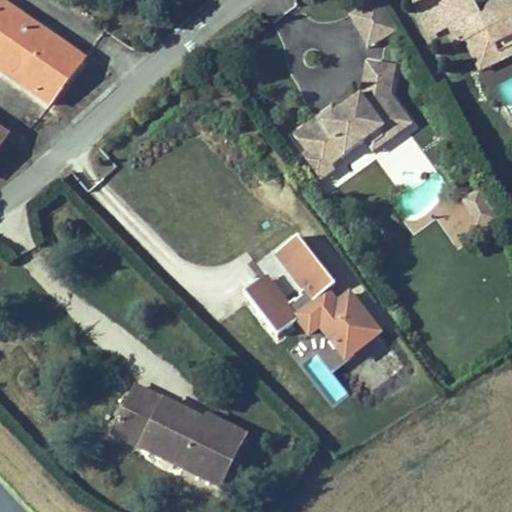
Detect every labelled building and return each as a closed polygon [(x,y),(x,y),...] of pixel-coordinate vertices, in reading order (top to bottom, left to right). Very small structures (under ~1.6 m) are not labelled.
[(371,0),(347,14),(367,48),(398,30),(380,0),(371,0)] [(471,0),(411,0),(410,1),(423,29),(444,20),(453,40),(461,36),(465,45),(487,35),(490,41),(510,31),(511,33),(511,0),(508,0),(501,4),(498,1),(495,0),(491,0),(490,1),(487,2),(484,4),(482,7),(482,9),(482,12),(478,14),(471,0)] [(0,10),(0,81),(38,108),(73,62),(0,10)] [(465,45),(475,67),(511,49),(511,34),(511,33),(510,31),(490,41),(487,35),(465,45)] [(364,146),(383,133),(390,134),(402,126),(403,120),(404,119),(391,100),(397,72),(367,66),(361,99),(335,116),(321,126),(318,120),(292,138),(304,155),(301,158),(310,170),(323,161),(329,170),(330,169),(364,146)] [(321,126),(335,116),(332,111),(318,120),(321,126)] [(371,157),(411,130),(404,119),(403,120),(402,126),(390,134),(383,133),(364,146),(371,157)] [(333,174),(330,169),(329,170),(323,161),(310,170),(319,184),(333,174)] [(483,190),(460,197),(470,230),(494,223),(483,190)] [(454,243),(476,232),(460,202),(439,213),(454,243)] [(331,291),(295,242),(273,259),(300,296),(295,300),(297,302),(291,307),(290,306),(283,311),(283,312),(278,316),(256,285),(239,297),(272,341),(294,325),(304,340),(315,332),(332,356),(350,343),(357,353),(374,341),(345,301),(332,311),(323,298),(331,291)] [(278,316),(283,312),(283,311),(261,281),(256,285),(278,316)] [(128,383),(103,430),(132,446),(135,441),(174,462),(172,466),(210,486),(237,435),(199,416),(195,424),(186,419),(188,415),(128,383)]
